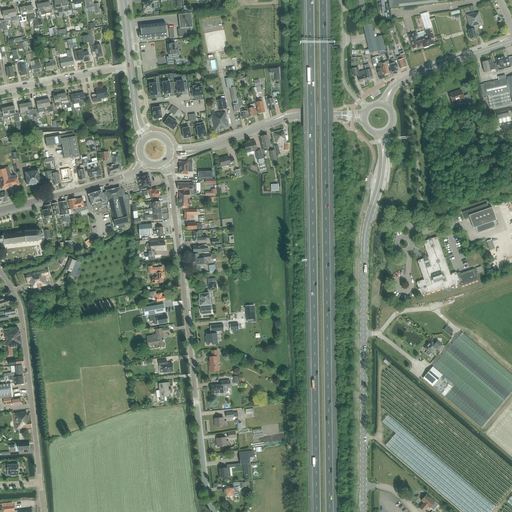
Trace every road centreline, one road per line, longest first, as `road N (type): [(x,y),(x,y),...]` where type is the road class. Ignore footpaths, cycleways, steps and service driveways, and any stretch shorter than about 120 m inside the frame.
road 1 (motorway): [(309,0),(316,511)]
road 2 (motorway): [(329,511),(322,0)]
road 3 (tertiary): [(363,511),(369,213)]
road 4 (residential): [(196,401),(169,174)]
road 5 (residential): [(41,483),(20,310),(0,270)]
road 6 (track): [(461,511),(381,443),(379,356)]
road 7 (tertiary): [(170,151),(211,146),(291,116),(339,115)]
road 8 (tertiary): [(511,40),(405,79),(383,104)]
road 9 (residential): [(0,92),(130,66)]
road 10 (residential): [(0,210),(123,176)]
